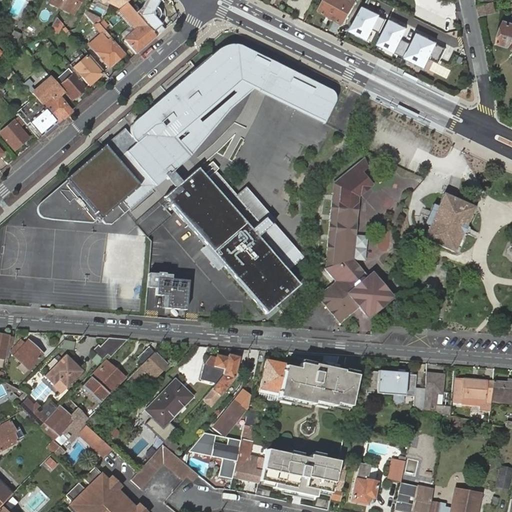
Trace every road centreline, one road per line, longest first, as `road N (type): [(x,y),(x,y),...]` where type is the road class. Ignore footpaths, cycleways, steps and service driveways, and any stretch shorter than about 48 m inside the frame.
road 1 (residential): [(0,321),(511,361)]
road 2 (secondary): [(211,0),(481,131)]
road 3 (residential): [(206,0),(195,22),(0,193)]
road 4 (residential): [(481,131),(482,65),(467,0)]
